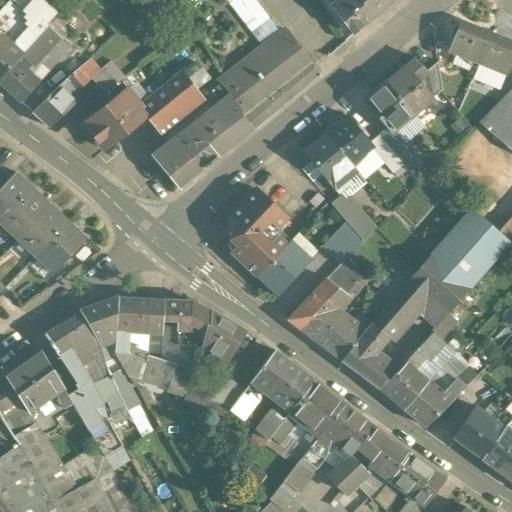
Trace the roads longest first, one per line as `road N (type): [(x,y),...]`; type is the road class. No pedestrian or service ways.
road 1 (tertiary): [(511,503),(156,244)]
road 2 (residential): [(156,244),(187,209),(437,0)]
road 3 (tertiary): [(156,244),(0,116)]
road 4 (residential): [(0,349),(156,244)]
